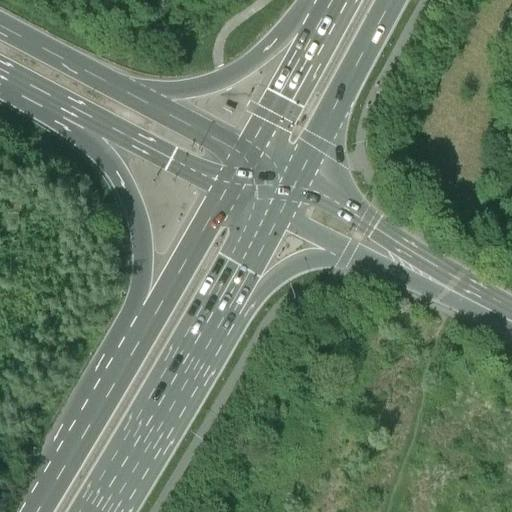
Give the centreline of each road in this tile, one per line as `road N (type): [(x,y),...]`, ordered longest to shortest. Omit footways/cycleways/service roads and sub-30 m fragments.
road 1 (primary): [(102,511),(226,299)]
road 2 (motorway): [(79,115),(148,223),(153,254),(143,333)]
road 3 (motorway): [(324,12),(222,90),(170,101),(133,98)]
road 4 (primary): [(292,183),(392,0)]
road 5 (primary): [(143,333),(41,511)]
road 6 (tertiary): [(435,284),(379,232),(292,183)]
road 7 (primary): [(228,189),(143,333)]
road 8 (motorway): [(79,115),(228,189)]
road 9 (primary): [(324,12),(246,158)]
road 10 (motorway): [(133,98),(0,29)]
road 11 (tertiary): [(226,299),(350,252)]
road 12 (motorway): [(246,158),(133,98)]
